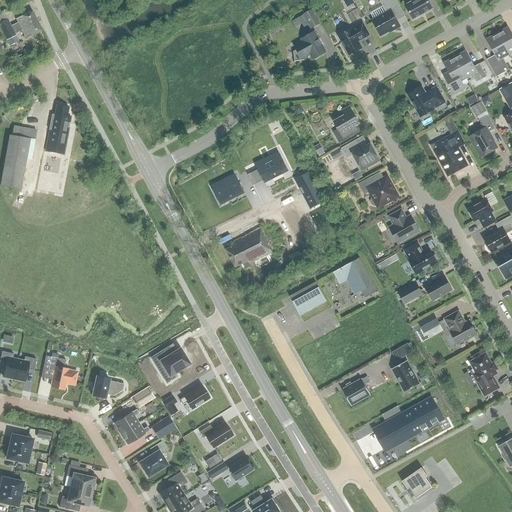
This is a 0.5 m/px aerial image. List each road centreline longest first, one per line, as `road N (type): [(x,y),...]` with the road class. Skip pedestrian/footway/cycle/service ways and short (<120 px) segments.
road 1 (tertiary): [(327,488),(148,171)]
road 2 (residential): [(148,171),(263,95),(363,85)]
road 3 (residential): [(140,509),(86,421),(0,403)]
road 4 (residential): [(354,469),(268,321)]
road 5 (residential): [(363,85),(511,1)]
road 6 (residential): [(363,85),(422,200),(439,212)]
road 7 (residential): [(439,212),(511,336)]
road 8 (tertiary): [(148,171),(81,49)]
